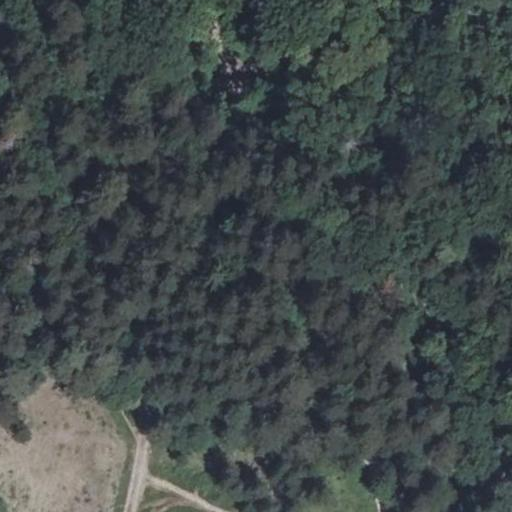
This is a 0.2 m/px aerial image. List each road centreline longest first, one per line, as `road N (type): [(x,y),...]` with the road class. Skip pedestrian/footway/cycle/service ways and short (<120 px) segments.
road 1 (track): [(379,511),(312,330),(270,276),(154,197),(131,170),(82,73),(24,0)]
road 2 (track): [(0,65),(45,146),(133,369),(141,416),(125,511)]
road 3 (track): [(511,486),(477,394),(423,292)]
